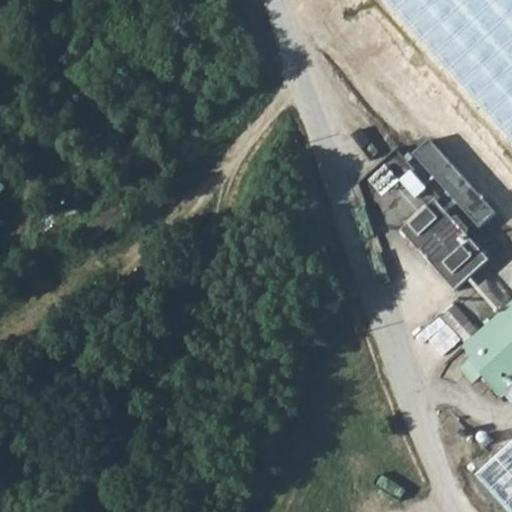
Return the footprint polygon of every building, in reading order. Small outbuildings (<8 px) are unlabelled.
[(511,221),(511,390),(503,400),(501,401),(511,413),(511,434),(473,470),(511,511),(511,0),(336,0),(323,13),(461,165),(511,221)] [(430,139),(414,154),(480,229),(497,213),(430,139)] [(78,234),(89,247),(130,215),(120,200),(78,234)] [(436,200),(402,232),(456,292),(491,261),(436,200)] [(511,298),(480,329),(465,343),(460,348),(472,361),(463,368),(478,384),(483,378),(503,400),(511,390),(511,298)] [(439,313),(465,343),(480,329),(453,300),(439,313)]
